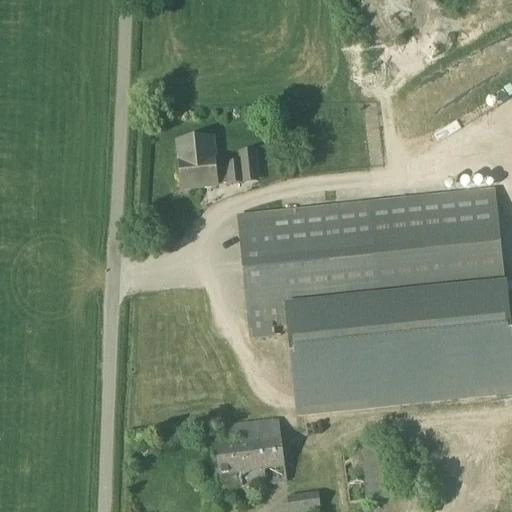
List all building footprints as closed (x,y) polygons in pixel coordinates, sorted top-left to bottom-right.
[(472,6),(463,9),(470,39),(480,37),(472,6)] [(298,137),(269,142),(273,166),(302,161),(298,137)] [(176,143),(181,191),(216,187),(215,186),(227,185),(227,188),(243,186),(259,184),(255,154),(239,156),(240,164),(225,165),(225,170),(214,171),(211,140),(176,143)] [(511,374),(493,191),(238,217),(250,340),(290,336),(299,417),(511,395),(511,374)] [(212,446),(215,476),(216,476),(217,490),(285,483),(278,419),(228,425),(229,436),(240,434),(241,443),(212,446)] [(340,451),(347,505),(393,498),(385,445),(340,451)] [(286,499),(287,511),(309,511),(320,510),(317,495),(286,499)]
